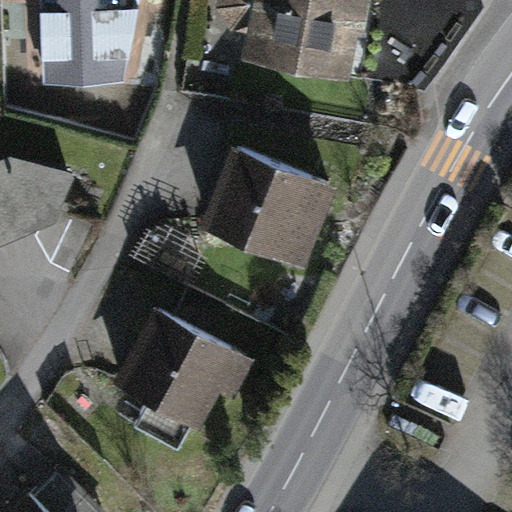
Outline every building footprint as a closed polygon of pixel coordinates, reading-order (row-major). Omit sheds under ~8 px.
[(133,63),(141,0),(44,0),(40,35),(24,33),(19,71),(65,76),(68,55),(133,63)] [(380,0),(262,0),(250,64),(364,86),(380,0)] [(489,0),(380,0),(364,86),(431,98),(493,10),(489,0)] [(298,248),(329,165),(233,130),(202,213),(298,248)] [(33,229),(67,229),(68,169),(0,168),(0,212),(33,212),(33,229)] [(197,407),(240,323),(156,281),(114,365),(197,407)] [(0,503),(0,511),(70,511),(30,473),(0,503)]
